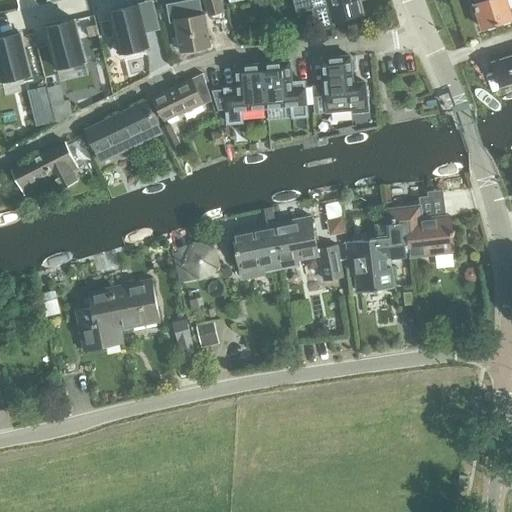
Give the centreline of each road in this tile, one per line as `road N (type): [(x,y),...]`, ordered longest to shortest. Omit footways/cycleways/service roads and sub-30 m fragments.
road 1 (tertiary): [(0,438),(292,374),(511,345)]
road 2 (residential): [(0,160),(200,61),(425,37)]
road 3 (tertiary): [(511,345),(508,260),(484,173),(425,37)]
road 4 (tertiary): [(491,511),(511,345)]
